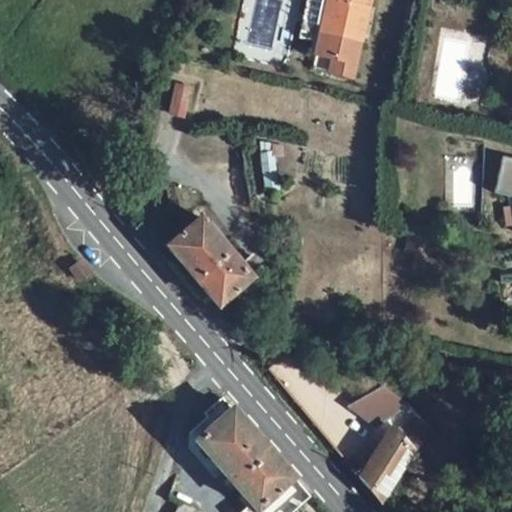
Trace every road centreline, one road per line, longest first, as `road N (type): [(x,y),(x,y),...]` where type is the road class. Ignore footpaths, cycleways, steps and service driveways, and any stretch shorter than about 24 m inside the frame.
road 1 (secondary): [(219,358),(0,109)]
road 2 (secondary): [(354,511),(219,358)]
road 3 (unclassified): [(219,358),(179,424),(149,511)]
